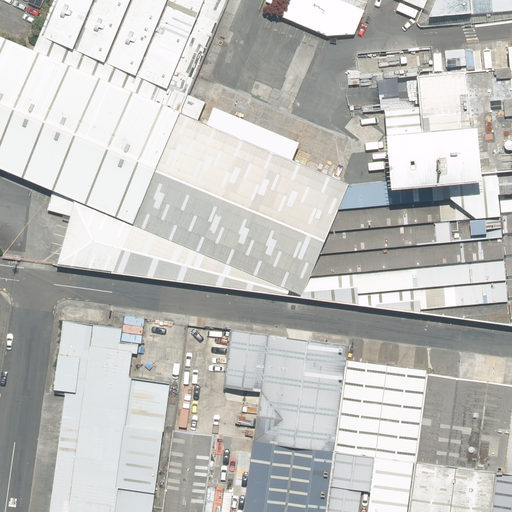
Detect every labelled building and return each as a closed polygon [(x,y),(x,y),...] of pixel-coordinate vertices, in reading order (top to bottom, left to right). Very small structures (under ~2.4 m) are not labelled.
[(54,0),(33,50),(184,115),(198,121),(199,117),(207,120),(212,107),(205,104),(206,102),(187,95),(228,0),(54,0)] [(365,11),(339,0),(287,0),(281,16),(327,36),(354,34),(365,11)] [(427,0),(402,0),(423,9),(427,0)] [(511,0),(436,0),(430,17),(511,10),(511,0)] [(134,224),(184,115),(33,50),(0,36),(0,168),(53,191),(47,210),(71,216),(75,200),(134,224)] [(457,220),(500,216),(498,195),(511,193),(511,47),(507,48),(509,68),(416,77),(419,107),(384,110),(386,135),(385,135),(388,180),(389,190),(448,185),(449,199),(454,202),(457,220)] [(184,115),(134,224),(302,295),(349,184),(198,121),(184,115)] [(388,180),(349,184),(302,295),(134,224),(75,200),(71,216),(57,266),(511,326),(500,216),(457,220),(454,202),(449,199),(448,185),(389,190),(388,180)] [(500,216),(511,326),(511,325),(511,193),(498,195),(500,216)] [(49,511),(151,511),(170,383),(128,378),(132,353),(138,354),(138,344),(120,342),(122,329),(63,321),(53,390),(65,392),(49,511)] [(267,336),(231,331),(223,388),(260,393),(267,336)] [(348,346),(267,336),(260,393),(254,441),(293,446),(334,451),(346,360),(348,346)] [(346,360),(334,451),(374,457),(416,462),(427,374),(428,371),(346,360)] [(511,427),(511,385),(427,374),(416,462),(497,474),(506,475),(511,427)] [(204,511),(214,436),(173,430),(162,511),(204,511)] [(284,511),(293,446),(254,441),(243,511),(284,511)] [(327,511),(331,486),(334,451),(293,446),(284,511),(327,511)] [(334,451),(331,486),(362,491),(370,492),(374,457),(334,451)] [(409,511),(416,462),(374,457),(370,492),(367,511),(409,511)] [(491,511),(497,474),(416,462),(409,511),(491,511)] [(511,511),(511,475),(506,475),(497,474),(491,511),(511,511)] [(358,511),(362,491),(331,486),(327,511),(358,511)]
